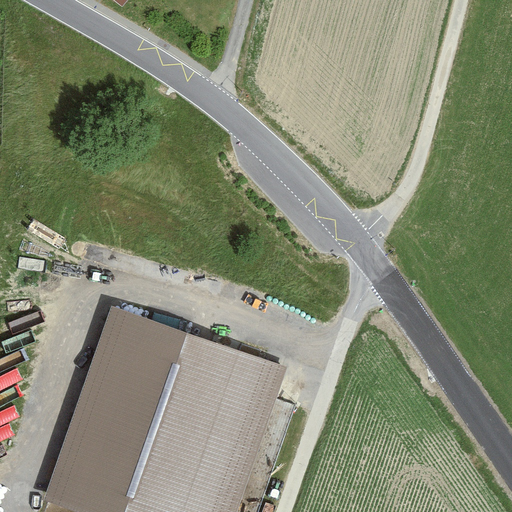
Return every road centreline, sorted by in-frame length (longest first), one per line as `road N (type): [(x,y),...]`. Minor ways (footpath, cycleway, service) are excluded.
road 1 (track): [(282,511),(352,309),(363,247),(405,186),(456,0)]
road 2 (tertiary): [(511,458),(390,280),(310,183),(210,95)]
road 3 (tertiary): [(210,95),(47,0)]
